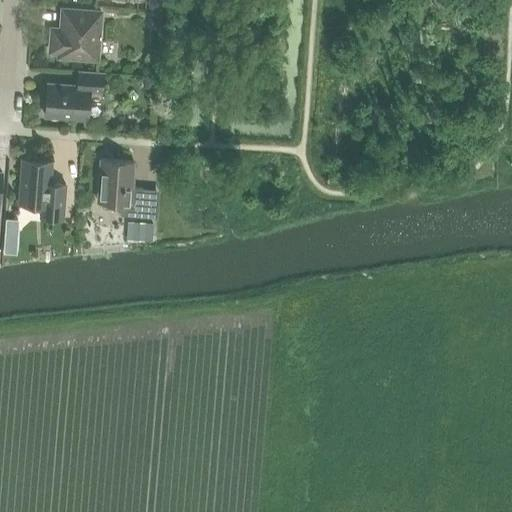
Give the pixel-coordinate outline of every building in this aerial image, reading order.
[(68,11),(67,24),(60,29),(51,28),(49,52),(58,52),(58,57),(97,60),(100,12),(62,9),(62,11),(68,11)] [(44,116),(87,119),(89,91),(101,92),(102,73),(78,71),(77,85),(47,83),(44,116)] [(21,159),(17,204),(40,205),(39,216),(62,218),(65,184),(52,183),(50,178),(51,161),(39,160),(36,157),(29,156),(26,159),(21,159)] [(131,188),(133,161),(100,159),(97,201),(100,202),(103,207),(112,208),(116,203),(120,203),(119,215),(141,217),(143,189),(131,188)] [(17,227),(18,219),(5,218),(5,227),(17,227)] [(81,229),(86,245),(129,234),(125,218),(81,229)] [(146,238),(147,221),(131,221),(130,237),(146,238)]
